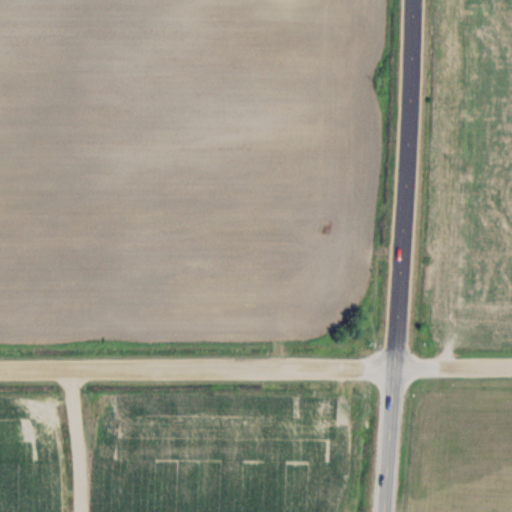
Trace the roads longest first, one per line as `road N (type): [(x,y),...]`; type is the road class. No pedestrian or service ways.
road 1 (tertiary): [(384,511),(412,0)]
road 2 (residential): [(0,368),(511,368)]
